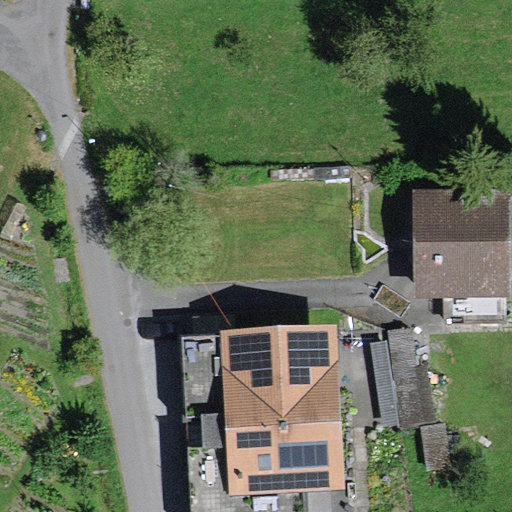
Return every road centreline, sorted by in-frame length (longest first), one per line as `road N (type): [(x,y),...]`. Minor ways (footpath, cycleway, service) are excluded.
road 1 (track): [(52,78),(138,511)]
road 2 (residential): [(0,51),(52,78),(66,0)]
